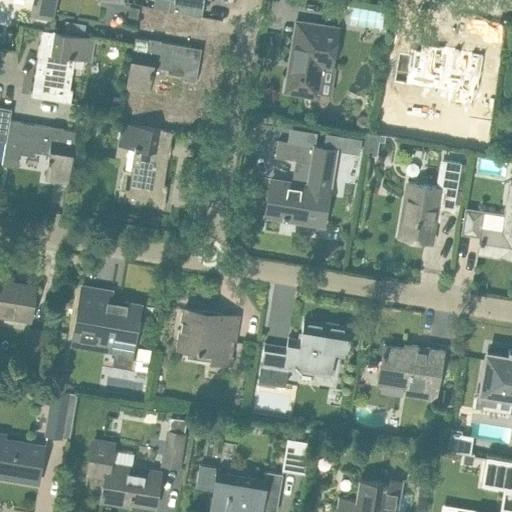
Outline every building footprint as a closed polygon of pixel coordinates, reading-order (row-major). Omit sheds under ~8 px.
[(34,0),(32,16),(52,19),(55,0),(34,0)] [(203,0),(170,0),(169,12),(191,15),(193,4),(203,5),(203,0)] [(286,91),(305,94),(318,96),(322,65),(332,66),(338,28),(304,23),(302,36),(294,35),(286,91)] [(50,31),(42,30),(31,97),(63,102),(65,87),(62,87),(64,71),(61,70),(64,54),(88,59),(92,38),(50,31)] [(131,61),(127,88),(147,92),(152,66),(168,69),(167,72),(183,75),(183,76),(183,79),(196,81),(201,48),(181,44),(135,37),(134,45),(131,61)] [(411,48),(406,83),(454,91),(452,101),(473,104),(475,89),(478,89),(484,53),(460,49),(460,48),(440,44),(440,45),(422,42),(421,49),(411,48)] [(0,139),(6,141),(7,141),(10,120),(9,120),(11,108),(0,106),(0,139)] [(75,131),(10,120),(7,141),(6,141),(3,164),(15,166),(18,151),(33,154),(34,150),(50,153),(49,157),(48,156),(47,161),(49,161),(46,178),(67,182),(75,131)] [(152,128),(121,123),(117,144),(142,148),(139,164),(132,162),(130,169),(123,168),(118,198),(162,205),(165,185),(164,184),(172,132),(152,128)] [(325,132),(323,143),(342,146),(343,135),(325,132)] [(375,137),(368,135),(365,156),(377,158),(380,144),(385,145),(386,138),(375,137)] [(323,226),(336,150),(277,140),(275,156),(312,162),(308,185),(271,179),(265,216),(323,226)] [(444,159),(442,172),(439,187),(407,181),(398,237),(431,242),(437,205),(453,208),(454,203),(461,204),(467,163),(444,159)] [(482,231),(478,250),(500,254),(500,255),(511,256),(511,183),(510,183),(502,233),(482,229),(482,231)] [(480,210),(468,208),(464,231),(476,233),(480,210)] [(0,314),(30,320),(36,286),(11,282),(12,278),(0,276),(0,314)] [(82,286),(78,305),(73,336),(87,339),(117,343),(114,364),(132,366),(141,304),(110,299),(111,291),(82,286)] [(184,307),(180,327),(177,347),(211,352),(210,361),(230,364),(238,316),(184,307)] [(288,337),(286,346),(264,343),(258,383),(272,385),(273,381),(286,383),(289,366),(331,373),(335,348),(345,350),(349,326),(304,319),(300,339),(288,337)] [(40,364),(45,329),(30,327),(24,362),(40,364)] [(410,349),(385,344),(379,380),(406,384),(405,393),(435,398),(442,350),(411,345),(410,349)] [(508,355),(487,352),(480,391),(502,395),(510,396),(509,399),(511,399),(511,396),(511,356),(508,356),(508,355)] [(49,404),(44,435),(64,438),(71,391),(44,387),(40,386),(38,402),(49,404)] [(170,417),(168,431),(163,465),(177,467),(185,420),(170,417)] [(0,470),(13,473),(12,478),(38,482),(41,462),(43,446),(6,440),(8,432),(0,430),(0,470)] [(94,437),(88,473),(105,476),(103,486),(102,486),(101,491),(103,491),(102,496),(118,499),(118,503),(130,505),(130,501),(155,505),(158,485),(160,473),(132,468),(111,464),(114,450),(116,441),(94,437)] [(309,441),(287,437),(282,469),(303,473),(309,441)] [(457,511),(511,511),(511,460),(486,456),(481,486),(511,490),(511,511),(505,510),(504,511),(462,511),(458,511),(457,511)] [(282,473),(267,471),(265,480),(215,471),(216,466),(200,463),(197,486),(214,488),(210,511),(212,511),(260,511),(262,502),(277,505),(282,473)] [(338,496),(335,511),(371,511),(372,511),(380,511),(409,511),(412,495),(401,493),(403,480),(389,478),(388,482),(359,477),(355,499),(338,496)]
